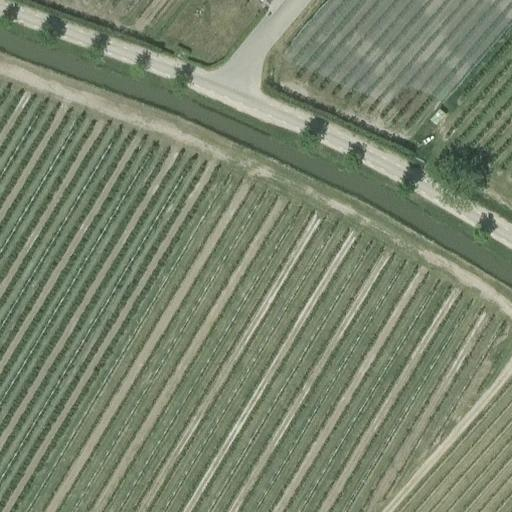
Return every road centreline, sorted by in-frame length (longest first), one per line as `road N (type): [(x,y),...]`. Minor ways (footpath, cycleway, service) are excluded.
road 1 (track): [(0,68),(193,141),(355,215),(511,305)]
road 2 (unclassified): [(511,239),(423,186),(229,92),(0,9)]
road 3 (track): [(511,360),(386,511)]
